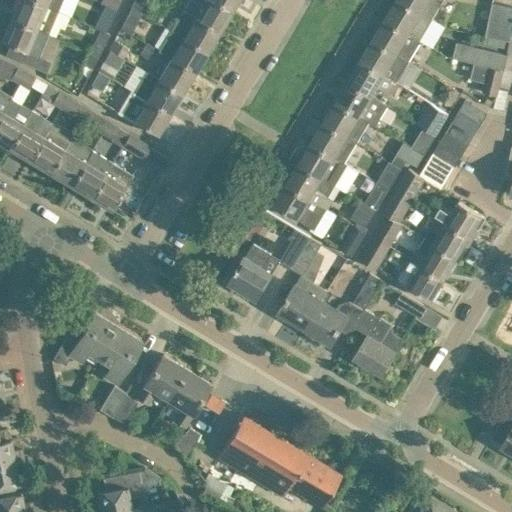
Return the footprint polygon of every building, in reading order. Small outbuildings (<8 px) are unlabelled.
[(58,10),(34,0),(17,0),(11,17),(48,32),(58,10)] [(34,0),(58,10),(61,0),(34,0)] [(101,0),(100,2),(105,5),(106,4),(106,5),(115,9),(120,0),(101,0)] [(133,0),(131,5),(140,11),(145,0),(133,0)] [(189,0),(184,9),(220,30),(232,10),(216,0),(189,0)] [(216,0),(232,10),(237,0),(216,0)] [(401,0),(397,0),(386,19),(419,38),(432,18),(401,0)] [(401,0),(432,18),(442,0),(401,0)] [(511,5),(492,2),(484,43),(505,47),(506,40),(510,39),(511,29),(511,5)] [(115,9),(106,5),(106,4),(105,5),(100,15),(110,20),(115,9)] [(139,11),(140,11),(131,5),(131,6),(132,7),(121,27),(131,33),(142,13),(139,11)] [(172,29),(207,51),(220,30),(184,9),(172,29)] [(48,32),(11,17),(1,40),(26,50),(22,61),(46,71),(49,65),(37,59),(48,32)] [(374,39),(409,60),(421,40),(419,38),(386,19),(374,39)] [(100,29),(89,51),(99,56),(110,34),(100,29)] [(159,50),(171,57),(195,71),(207,51),(172,29),(159,50)] [(396,81),(397,80),(409,60),(374,39),(362,60),(396,81)] [(115,40),(110,49),(124,58),(130,48),(115,40)] [(454,56),(475,62),(475,61),(505,67),(508,53),(458,41),(454,56)] [(146,42),(139,53),(147,58),(154,47),(146,42)] [(110,49),(98,69),(110,76),(115,68),(118,69),(124,58),(110,49)] [(93,67),(99,56),(89,51),(83,62),(93,67)] [(171,57),(158,77),(183,92),(195,71),(171,57)] [(9,77),(18,83),(19,81),(25,70),(17,66),(0,58),(0,74),(8,78),(9,77)] [(362,60),(349,81),(373,95),(379,85),(394,94),(400,83),(397,80),(396,81),(362,60)] [(504,69),(505,67),(475,61),(475,62),(471,78),(486,81),(483,91),(497,94),(503,69),(504,69)] [(97,99),(110,76),(98,69),(98,70),(99,71),(86,93),(97,99)] [(36,76),(25,70),(19,81),(30,87),(36,76)] [(135,91),(142,95),(170,113),(183,92),(158,77),(147,70),(135,91)] [(373,95),(349,81),(337,101),(370,121),(376,124),(389,104),(373,95)] [(51,102),(60,108),(67,96),(58,91),(47,84),(42,92),(40,95),(51,102)] [(449,84),(441,97),(453,104),(461,91),(449,84)] [(158,134),(170,113),(142,95),(129,116),(158,134)] [(60,108),(81,120),(88,108),(67,96),(60,108)] [(2,112),(0,114),(0,141),(9,147),(31,109),(11,97),(2,112)] [(459,109),(481,123),(488,112),(466,98),(459,109)] [(337,101),(325,122),(357,141),(370,121),(337,101)] [(417,122),(424,126),(425,126),(437,133),(449,113),(437,105),(429,101),(417,122)] [(81,120),(102,133),(109,121),(88,108),(81,120)] [(31,109),(9,147),(30,159),(43,136),(52,122),(31,109)] [(452,120),(474,134),(481,123),(459,109),(452,120)] [(446,131),(468,144),(474,134),(452,120),(446,131)] [(109,121),(102,133),(111,138),(118,127),(109,121)] [(325,122),(312,142),(345,162),(357,141),(325,122)] [(424,126),(412,146),(425,154),(437,133),(425,126),(424,126)] [(439,141),(461,155),(468,144),(446,131),(439,141)] [(143,157),(150,146),(129,133),(122,144),(143,157)] [(43,136),(30,159),(50,171),(64,148),(65,147),(44,134),(43,136)] [(64,148),(50,171),(71,183),(84,161),(92,148),(72,136),(72,135),(64,148)] [(433,152),(455,166),(461,155),(439,141),(433,152)] [(308,150),(305,148),(298,160),(301,162),(300,163),(336,184),(347,191),(360,171),(345,162),(312,142),(308,150)] [(417,165),(425,154),(412,146),(412,147),(404,142),(397,153),(417,165)] [(84,161),(71,183),(92,196),(105,173),(112,161),(92,149),(93,148),(92,148),(84,161)] [(433,152),(426,163),(448,176),(455,166),(433,152)] [(390,160),(377,181),(389,189),(402,168),(390,160)] [(105,173),(92,196),(113,208),(126,186),(126,185),(133,174),(112,161),(105,173)] [(288,184),(328,208),(334,199),(329,196),(336,184),(300,163),(288,184)] [(426,163),(420,173),(426,177),(426,178),(442,187),(448,176),(426,163)] [(409,167),(395,190),(412,201),(426,178),(426,177),(420,173),(409,167)] [(377,181),(365,202),(377,209),(389,189),(377,181)] [(316,229),(328,208),(288,184),(275,204),(316,229)] [(382,211),(388,214),(400,222),(412,201),(395,190),(382,211)] [(357,221),(355,224),(366,231),(369,227),(366,226),(377,209),(365,202),(361,200),(351,217),(357,221)] [(432,213),(470,235),(483,214),(459,200),(453,211),(440,203),(433,213),(433,212),(432,213)] [(432,227),(425,237),(457,256),(470,235),(432,213),(426,223),(432,227)] [(388,214),(375,235),(391,245),(404,224),(400,222),(388,214)] [(352,255),(366,231),(355,224),(341,248),(352,255)] [(280,260),(292,267),(311,235),(296,226),(289,237),(293,239),(280,260)] [(311,235),(292,267),(303,274),(319,248),(322,242),(311,235)] [(377,268),(391,245),(375,235),(361,259),(377,268)] [(411,257),(412,258),(444,277),(457,256),(425,237),(419,247),(418,246),(411,257)] [(263,267),(272,253),(253,242),(230,281),(257,297),(272,272),(263,267)] [(412,258),(399,279),(431,299),(432,297),(436,299),(442,288),(439,286),(444,277),(412,258)] [(323,296),(306,326),(332,342),(340,328),(350,334),(355,326),(366,307),(366,308),(383,279),(372,272),(354,302),(350,300),(340,303),(339,305),(323,296)] [(323,296),(328,289),(303,274),(281,311),(306,326),(323,296)] [(396,302),(400,304),(417,315),(424,304),(402,290),(396,302)] [(366,308),(366,307),(355,326),(368,334),(355,356),(383,372),(396,350),(380,341),(391,322),(366,308)] [(88,349),(99,356),(118,326),(94,311),(81,333),(70,327),(53,356),(65,364),(71,353),(82,360),(88,349)] [(118,326),(99,356),(111,363),(105,374),(117,381),(142,340),(118,326)] [(152,393),(166,401),(187,367),(163,353),(144,384),(137,396),(147,402),(152,393)] [(187,367),(166,401),(179,410),(174,418),(184,424),(192,412),(192,413),(211,382),(187,367)] [(99,408),(111,415),(124,394),(112,387),(99,408)] [(212,393),(206,403),(219,411),(226,401),(212,393)] [(124,394),(111,415),(125,421),(137,401),(124,394)] [(218,456),(235,466),(283,494),(289,485),(322,505),(341,473),(243,414),(218,456)] [(173,443),(187,458),(205,424),(201,422),(196,430),(189,426),(173,443)] [(197,458),(206,464),(227,434),(218,427),(197,458)] [(511,428),(502,444),(511,450),(511,428)] [(0,463),(23,459),(21,449),(21,447),(12,449),(10,437),(8,438),(0,439),(0,463)] [(26,470),(23,459),(0,463),(0,486),(19,483),(17,472),(26,470)] [(90,503),(91,511),(107,511),(131,508),(146,505),(131,507),(129,496),(143,493),(142,486),(161,482),(160,476),(143,466),(102,474),(105,489),(97,491),(99,501),(90,503)] [(0,511),(32,511),(34,511),(31,500),(23,501),(21,491),(0,494),(0,511)] [(417,511),(455,511),(431,494),(419,510),(417,511)]
